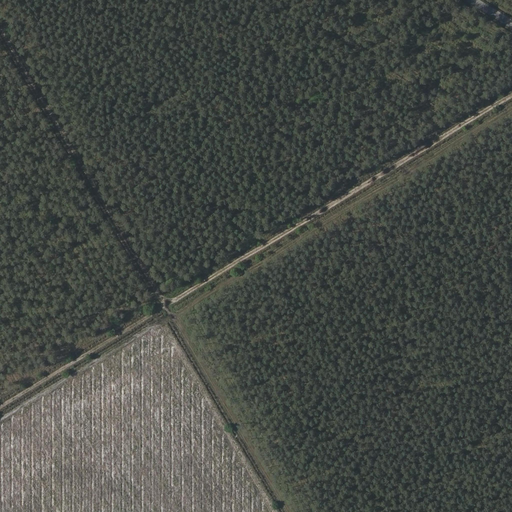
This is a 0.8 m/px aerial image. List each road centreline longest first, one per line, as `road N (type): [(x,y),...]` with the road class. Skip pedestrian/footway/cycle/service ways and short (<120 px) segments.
road 1 (track): [(511,99),(0,409)]
road 2 (track): [(0,15),(294,511)]
